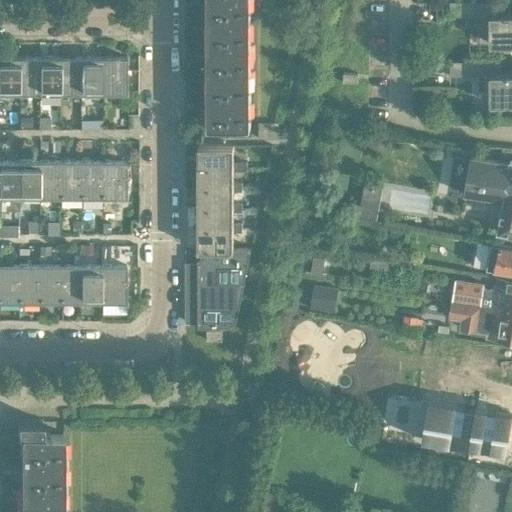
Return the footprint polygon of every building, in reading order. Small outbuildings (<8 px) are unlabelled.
[(251,124),(250,0),(212,0),(213,124),(251,124)] [(511,12),(501,13),(502,1),(450,0),(450,15),(471,15),(471,13),(490,14),(490,42),(511,42),(511,12)] [(19,56),(0,55),(0,92),(19,92),(19,56)] [(39,56),(19,56),(19,92),(39,92),(39,56)] [(60,56),(39,56),(39,92),(60,92),(60,56)] [(81,56),(60,56),(60,92),(81,92),(81,56)] [(102,56),(81,56),(81,92),(102,92),(102,56)] [(126,56),(102,56),(102,92),(126,92),(126,56)] [(511,72),(501,72),(501,60),(450,60),(450,74),(471,75),(471,73),(490,73),(490,102),(511,102),(511,72)] [(357,82),(358,74),(358,73),(343,72),(343,81),(357,82)] [(39,116),(39,127),(50,127),(50,116),(39,116)] [(101,119),(81,119),(81,128),(101,128),(101,119)] [(233,161),(233,144),(198,144),(198,165),(233,165),(233,161)] [(511,232),(511,159),(510,159),(509,163),(471,156),(465,193),(503,200),(497,230),(511,232)] [(19,160),(0,159),(0,196),(19,196),(19,160)] [(126,159),(101,160),(101,196),(126,196),(126,159)] [(39,160),(19,160),(19,196),(39,196),(39,160)] [(60,160),(39,160),(39,196),(60,196),(60,160)] [(81,160),(60,160),(60,196),(81,196),(81,160)] [(101,160),(81,160),(81,196),(101,196),(101,160)] [(247,170),(247,161),(233,161),(233,165),(233,170),(247,170)] [(233,181),(233,170),(233,165),(198,165),(198,186),(233,186),(233,181)] [(242,190),(242,181),(233,181),(233,186),(233,190),(242,190)] [(363,181),(360,212),(380,214),(384,183),(363,181)] [(233,202),(233,190),(233,186),(198,186),(198,206),(233,206),(233,202)] [(242,210),(242,202),(233,202),(233,206),(233,210),(242,210)] [(233,222),(233,210),(233,206),(198,206),(198,226),(233,226),(233,222)] [(27,220),(27,231),(38,231),(38,220),(27,220)] [(46,222),(46,231),(57,231),(57,222),(46,222)] [(242,231),(242,222),(233,222),(233,226),(233,231),(242,231)] [(233,246),(233,231),(233,226),(198,226),(198,246),(233,246)] [(511,244),(491,241),(487,267),(511,271),(511,244)] [(251,246),(233,246),(198,246),(198,248),(201,248),(201,257),(249,257),(251,246)] [(249,257),(201,257),(198,257),(198,280),(187,280),(187,320),(198,320),(198,326),(224,326),(228,325),(231,324),(233,322),(235,320),(236,318),(238,315),(249,257)] [(19,264),(0,263),(0,300),(19,300),(19,264)] [(39,264),(19,264),(19,300),(39,300),(39,264)] [(60,264),(39,264),(39,300),(60,300),(60,264)] [(80,264),(60,264),(60,300),(80,300),(80,264)] [(101,264),(80,264),(80,300),(101,300),(101,264)] [(126,264),(101,264),(101,300),(126,300),(126,264)] [(456,278),(452,299),(511,308),(511,278),(497,276),(495,291),(483,289),(484,283),(456,278)] [(337,308),(339,284),(315,281),(312,305),(337,308)] [(511,340),(511,308),(452,299),(449,316),(462,319),(461,327),(489,332),(488,337),(511,340)] [(511,413),(429,399),(422,438),(505,452),(510,422),(506,422),(508,414),(511,415),(511,413)] [(62,511),(64,501),(62,500),(62,484),(64,474),(62,474),(62,458),(64,448),(62,447),(62,432),(41,432),(41,420),(25,420),(25,425),(19,425),(19,432),(24,432),(24,511),(62,511)]
